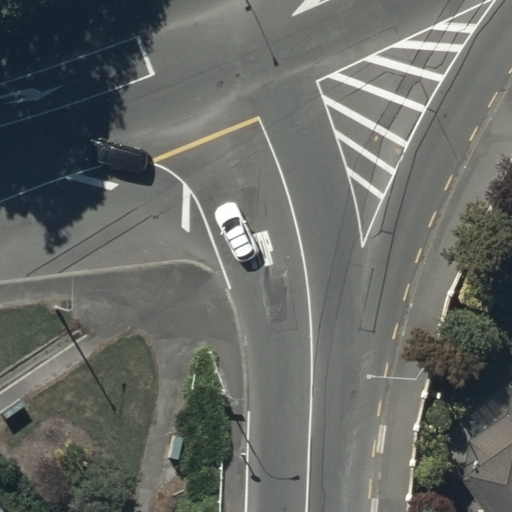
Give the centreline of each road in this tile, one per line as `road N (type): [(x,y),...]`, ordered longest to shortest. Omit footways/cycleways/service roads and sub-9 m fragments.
road 1 (secondary): [(511,6),(313,419)]
road 2 (tertiary): [(227,31),(285,189),(299,252),(313,419)]
road 3 (secondary): [(227,31),(0,111)]
